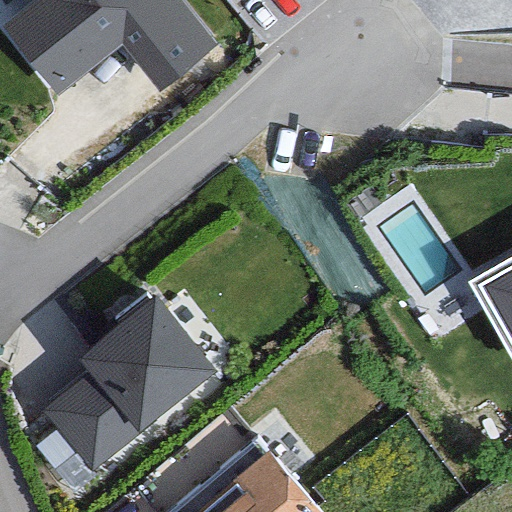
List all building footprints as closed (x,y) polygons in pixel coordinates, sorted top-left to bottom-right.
[(211,43),(176,0),(49,0),(17,26),(63,83),(107,49),(100,39),(119,24),(164,80),(211,43)] [(511,271),(491,284),(501,301),(511,294),(511,271)] [(511,294),(501,301),(511,318),(511,294)] [(207,366),(151,296),(120,320),(127,329),(96,354),(108,370),(59,410),(98,458),(149,418),(146,414),(207,366)] [(245,485),(276,458),(261,441),(177,511),(197,511),(194,508),(237,475),(245,485)] [(321,511),(277,457),(276,458),(245,485),(237,475),(194,508),(197,511),(321,511)]
